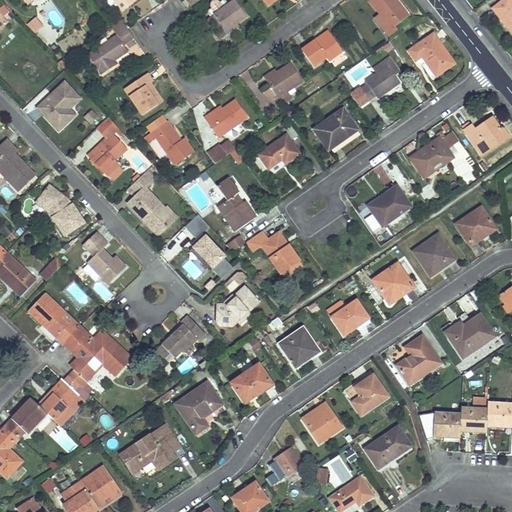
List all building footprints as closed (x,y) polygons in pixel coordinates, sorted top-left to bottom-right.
[(114,0),(123,12),(138,0),(114,0)] [(409,16),(396,0),(369,0),(383,18),(378,21),(387,33),(409,16)] [(511,0),(504,0),(501,2),(502,2),(505,7),(505,8),(497,13),(497,14),(511,33),(511,0)] [(238,24),(248,18),(236,1),(207,20),(220,41),(228,35),(226,32),(238,24)] [(497,13),(505,8),(505,7),(502,2),(501,2),(493,9),(497,14),(497,13)] [(33,30),(41,24),(36,18),(28,25),(33,30)] [(132,35),(128,28),(122,20),(115,25),(125,39),(132,35)] [(43,26),(41,24),(33,30),(34,31),(35,33),(43,26)] [(228,35),(240,27),(238,24),(226,32),(228,35)] [(125,39),(115,25),(113,26),(112,27),(117,35),(122,42),(122,41),(124,40),(125,39)] [(318,44),(332,34),(329,31),(328,30),(315,41),(317,44),(318,44)] [(343,51),(332,34),(318,44),(317,44),(315,41),(302,49),(314,67),(327,57),(329,61),(331,60),(343,51)] [(454,64),(435,34),(409,51),(416,61),(423,56),(436,77),(454,64)] [(128,51),(122,42),(117,35),(88,55),(98,70),(100,69),(103,74),(115,66),(115,65),(112,61),(114,59),(115,59),(128,51)] [(401,71),(391,57),(376,68),(376,69),(379,72),(389,65),(395,75),(401,71)] [(71,65),(66,58),(58,63),(64,69),(71,65)] [(288,91),(303,81),(291,63),(277,72),(266,79),(271,88),(277,98),(275,99),(279,105),(292,97),(288,91)] [(401,83),(395,75),(389,65),(379,72),(366,81),(368,84),(376,95),(376,96),(378,98),(401,83)] [(266,79),(277,72),(277,71),(275,69),(264,76),(265,79),(266,79)] [(151,82),(153,80),(149,73),(139,79),(143,87),(146,85),(150,92),(151,93),(156,90),(157,90),(151,82)] [(163,101),(157,90),(156,90),(151,93),(150,92),(146,85),(143,87),(139,79),(125,88),(132,98),(138,108),(143,115),(163,101)] [(37,108),(58,131),(67,123),(67,111),(69,109),(80,99),(64,82),(50,95),(52,97),(50,100),(48,98),(37,108)] [(376,95),(368,84),(362,88),(370,100),(376,96),(376,95)] [(277,98),(271,88),(266,91),(267,91),(272,99),(275,99),(277,98)] [(249,118),(236,99),(223,108),(213,115),(211,113),(204,117),(219,138),(249,118)] [(223,108),(222,106),(221,106),(211,113),(213,115),(223,108)] [(328,150),(357,130),(342,109),(313,129),(328,150)] [(91,110),(83,117),(89,125),(98,118),(91,110)] [(114,160),(125,149),(111,133),(118,127),(109,117),(97,129),(106,138),(88,156),(107,176),(118,165),(114,160)] [(481,155),(509,135),(504,127),(501,129),(493,117),(485,122),(475,128),(473,125),(465,130),(481,155)] [(179,142),(170,130),(173,128),(169,121),(144,137),(159,159),(168,154),(175,165),(194,152),(184,138),(182,140),(179,142)] [(465,130),(473,125),(472,125),(471,122),(462,127),(464,130),(465,130)] [(182,140),(173,128),(170,130),(179,142),(182,140)] [(450,147),(460,140),(454,131),(444,138),(450,147)] [(299,153),(287,135),(259,154),(268,167),(269,168),(282,159),(285,163),(299,153)] [(447,148),(441,140),(440,137),(411,157),(424,177),(454,158),(447,148)] [(450,147),(444,138),(441,140),(447,148),(450,147)] [(18,151),(7,139),(0,145),(0,153),(1,155),(8,149),(13,155),(14,155),(18,151)] [(216,164),(236,150),(230,141),(222,146),(221,144),(208,153),(216,164)] [(36,175),(22,160),(20,162),(13,155),(8,149),(1,155),(0,153),(0,172),(18,191),(36,175)] [(262,172),(268,167),(259,154),(253,159),(262,172)] [(406,177),(393,161),(384,168),(397,184),(406,177)] [(490,168),(484,161),(481,163),(486,171),(490,168)] [(118,165),(107,176),(111,180),(122,169),(118,165)] [(166,209),(145,188),(155,178),(147,170),(127,189),(135,197),(128,204),(142,219),(145,217),(151,223),(148,225),(157,235),(172,221),(163,212),(166,209)] [(257,217),(252,210),(249,212),(243,203),(237,194),(240,192),(229,177),(217,185),(227,201),(217,207),(234,232),(257,217)] [(84,222),(72,204),(69,206),(68,207),(64,199),(66,196),(67,196),(51,183),(41,196),(49,203),(52,199),(57,203),(51,211),(50,213),(64,235),(84,222)] [(382,226),(411,206),(397,185),(368,205),(382,226)] [(51,211),(57,203),(52,199),(49,203),(41,196),(40,197),(38,200),(50,210),(51,211)] [(72,204),(67,196),(66,196),(64,199),(68,207),(69,206),(72,204)] [(252,210),(246,201),(243,203),(249,212),(252,210)] [(467,242),(493,224),(482,207),(455,224),(467,242)] [(176,217),(167,208),(166,209),(163,212),(172,221),(176,217)] [(196,241),(210,227),(197,215),(184,229),(196,241)] [(151,223),(145,217),(142,219),(148,225),(151,223)] [(470,246),(496,228),(493,224),(467,242),(470,246)] [(300,261),(280,231),(269,239),(263,230),(247,242),(253,251),(261,246),(280,274),(300,261)] [(110,285),(127,268),(117,257),(114,259),(112,261),(108,259),(110,257),(111,256),(104,249),(108,244),(102,238),(97,233),(84,246),(89,251),(95,257),(89,263),(90,265),(85,270),(96,282),(102,277),(110,285)] [(455,259),(439,234),(414,251),(430,274),(441,267),(442,268),(455,259)] [(234,251),(246,243),(241,236),(228,244),(234,251)] [(36,282),(5,252),(0,256),(0,276),(11,287),(14,284),(23,292),(24,294),(36,282)] [(192,255),(181,264),(195,282),(207,273),(192,255)] [(51,277),(63,264),(63,263),(57,257),(44,271),(45,271),(51,277)] [(283,278),(302,265),(300,261),(280,274),(283,278)] [(414,288),(398,263),(373,279),(386,300),(395,294),(396,295),(398,298),(414,288)] [(431,276),(442,268),(441,267),(430,274),(431,276)] [(51,277),(45,271),(44,271),(41,274),(47,280),(48,280),(50,277),(51,277)] [(24,294),(23,292),(14,284),(11,287),(21,297),(24,294)] [(249,312),(260,302),(245,286),(234,296),(235,298),(227,306),(225,304),(224,306),(216,305),(216,324),(219,327),(233,326),(238,322),(237,321),(248,311),(249,312)] [(511,286),(498,295),(505,306),(510,303),(511,302),(511,304),(511,286)] [(64,345),(81,326),(46,294),(28,312),(44,327),(47,324),(51,328),(49,330),(48,331),(64,345)] [(389,304),(398,298),(396,295),(395,294),(386,300),(387,301),(389,304)] [(235,298),(234,296),(232,295),(224,302),(223,302),(225,304),(227,306),(235,298)] [(369,318),(365,312),(357,300),(331,317),(344,335),(364,322),(369,318)] [(511,304),(511,302),(510,303),(505,306),(503,307),(508,314),(511,311),(511,304)] [(240,325),(252,315),(251,315),(249,312),(248,311),(237,321),(238,322),(240,325)] [(462,357),(494,336),(481,315),(463,327),(458,330),(455,326),(445,332),(462,357)] [(191,334),(198,327),(187,316),(180,323),(183,325),(162,345),(162,346),(174,358),(182,351),(183,352),(189,353),(193,349),(192,344),(196,339),(191,334)] [(133,359),(105,332),(96,341),(94,339),(93,339),(81,326),(64,345),(78,359),(82,362),(74,370),(74,371),(69,376),(88,394),(94,388),(87,380),(103,363),(116,376),(133,359)] [(300,357),(317,346),(303,326),(278,343),(293,366),(302,360),(300,357)] [(205,334),(198,327),(191,334),(196,339),(198,340),(198,341),(205,334)] [(104,332),(102,330),(93,339),(94,339),(96,341),(105,332),(104,332)] [(440,363),(423,336),(406,348),(411,356),(397,366),(409,385),(440,363)] [(170,363),(174,358),(162,346),(162,345),(157,350),(170,363)] [(305,362),(320,352),(320,351),(317,347),(317,346),(300,357),(302,360),(293,366),(295,369),(305,362)] [(74,370),(82,362),(78,359),(70,367),(74,370)] [(273,384),(259,364),(231,383),(243,401),(255,393),(256,394),(256,395),(273,384)] [(388,397),(371,372),(362,378),(364,382),(346,393),(346,394),(358,412),(367,405),(370,409),(388,397)] [(88,394),(69,376),(64,381),(62,380),(49,394),(49,395),(51,396),(52,397),(41,408),(47,413),(54,420),(62,412),(70,404),(78,395),(83,400),(88,394)] [(346,393),(364,382),(362,378),(344,390),(344,391),(346,393)] [(201,417),(221,404),(207,382),(175,404),(195,433),(206,426),(201,417)] [(166,400),(174,394),(171,390),(159,398),(160,398),(160,399),(165,406),(165,407),(168,405),(169,404),(166,400)] [(244,403),(256,395),(256,394),(255,393),(243,401),(244,403)] [(41,408),(52,397),(51,396),(49,395),(49,394),(38,405),(39,405),(41,408)] [(471,398),(472,406),(485,406),(485,398),(471,398)] [(28,434),(47,413),(41,408),(39,405),(38,405),(32,399),(6,425),(19,437),(25,431),(28,434)] [(511,402),(488,401),(488,408),(487,424),(497,425),(511,425),(511,402)] [(328,406),(326,402),(302,419),(303,419),(305,422),(329,407),(328,406)] [(75,410),(70,405),(70,404),(62,412),(68,418),(75,410)] [(370,409),(367,405),(358,412),(360,415),(361,415),(370,409)] [(342,428),(329,407),(305,422),(319,444),(342,428)] [(487,424),(488,408),(462,407),(461,413),(460,428),(472,429),(486,430),(486,428),(486,427),(487,425),(487,424)] [(460,428),(461,413),(435,411),(433,433),(443,434),(460,435),(460,432),(460,431),(460,429),(460,428)] [(173,452),(167,443),(175,438),(166,423),(142,439),(155,458),(156,457),(162,466),(163,466),(177,458),(173,452)] [(19,437),(6,425),(1,431),(14,443),(19,437)] [(392,455),(409,443),(398,427),(365,449),(379,470),(389,464),(387,462),(384,456),(389,452),(390,454),(391,456),(392,455)] [(14,443),(1,431),(0,431),(0,440),(9,449),(9,448),(14,443)] [(68,433),(59,439),(68,454),(77,448),(68,433)] [(173,452),(181,447),(175,438),(167,443),(173,452)] [(155,458),(142,439),(119,454),(130,471),(139,465),(141,467),(152,460),(155,458)] [(22,461),(9,449),(0,440),(0,472),(6,478),(22,461)] [(407,449),(410,446),(409,444),(409,443),(392,455),(391,456),(390,454),(389,452),(384,456),(387,462),(393,458),(393,457),(394,457),(407,449)] [(303,465),(292,447),(274,459),(275,461),(269,465),(279,481),(303,465)] [(353,449),(343,454),(348,463),(357,458),(353,449)] [(161,468),(155,458),(152,460),(158,469),(158,470),(161,468)] [(132,474),(141,467),(139,465),(130,471),(132,474)] [(121,493),(104,466),(80,482),(96,506),(98,505),(109,497),(109,498),(110,499),(111,500),(121,493)] [(326,484),(328,473),(319,471),(316,483),(326,484)] [(372,496),(360,477),(330,498),(339,511),(352,502),(352,501),(355,498),(356,500),(359,505),(372,496)] [(253,511),(268,502),(255,481),(232,497),(241,511),(253,511)] [(66,488),(63,482),(58,485),(61,491),(66,488)] [(87,511),(96,506),(80,482),(62,494),(67,503),(63,505),(67,511),(87,511)] [(58,493),(54,488),(50,491),(53,496),(58,493)] [(98,508),(111,500),(110,499),(109,498),(109,497),(98,505),(96,506),(97,506),(98,508)] [(33,511),(34,511),(27,501),(16,508),(18,511),(33,511)]
